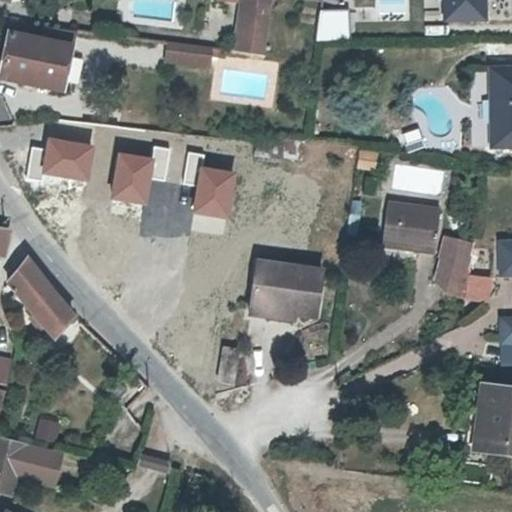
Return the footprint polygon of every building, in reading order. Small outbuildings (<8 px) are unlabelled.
[(263,0),(233,0),(226,54),(255,57),(263,0)] [(439,0),(439,20),(481,21),(481,0),(439,0)] [(347,41),(347,10),(316,11),(317,42),(347,41)] [(9,34),(11,23),(6,23),(1,22),(0,26),(0,79),(1,79),(62,91),(70,46),(9,34)] [(190,68),(193,49),(163,45),(161,63),(190,68)] [(193,49),(190,68),(204,70),(205,59),(219,60),(220,53),(215,52),(206,51),(193,49)] [(511,71),(490,71),(489,151),(511,151),(511,71)] [(59,120),(57,145),(71,146),(67,198),(53,197),(51,224),(121,231),(125,184),(139,184),(142,132),(142,131),(59,120)] [(406,155),(426,148),(419,127),(399,134),(406,155)] [(71,146),(57,145),(53,197),(67,198),(71,146)] [(357,150),(357,170),(375,171),(376,151),(357,150)] [(381,210),(372,253),(421,259),(428,216),(381,210)] [(347,226),(338,224),(335,245),(344,247),(347,226)] [(0,250),(5,251),(9,228),(0,226),(0,250)] [(510,329),(488,328),(488,350),(511,350),(511,247),(488,247),(487,281),(511,282),(510,329)] [(456,254),(431,250),(425,289),(451,292),(456,254)] [(57,336),(75,312),(73,310),(71,308),(67,303),(62,299),(57,293),(45,279),(37,268),(34,264),(29,257),(8,281),(57,336)] [(247,267),(238,320),(276,325),(278,319),(301,321),(308,276),(247,267)] [(0,379),(6,381),(11,361),(0,358),(0,379)] [(511,390),(470,384),(460,447),(511,454),(511,390)] [(54,444),(58,424),(37,420),(33,440),(54,444)] [(0,488),(9,491),(22,440),(0,434),(0,488)] [(139,455),(135,468),(167,477),(171,463),(139,455)]
